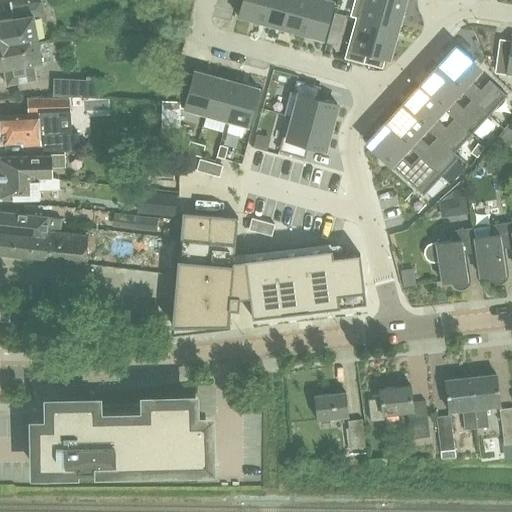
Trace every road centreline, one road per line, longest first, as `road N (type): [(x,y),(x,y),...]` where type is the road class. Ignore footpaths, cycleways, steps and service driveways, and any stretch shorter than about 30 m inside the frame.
road 1 (tertiary): [(0,375),(395,331)]
road 2 (residential): [(383,85),(352,123),(348,143),(395,331)]
road 3 (residential): [(383,85),(196,33),(205,0)]
